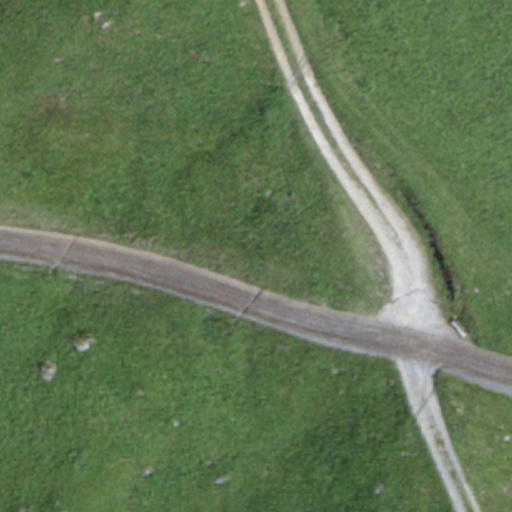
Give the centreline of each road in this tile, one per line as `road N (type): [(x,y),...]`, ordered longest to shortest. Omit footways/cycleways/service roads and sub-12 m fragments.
road 1 (track): [(0,244),(174,271),(511,374)]
road 2 (track): [(413,349),(471,511)]
